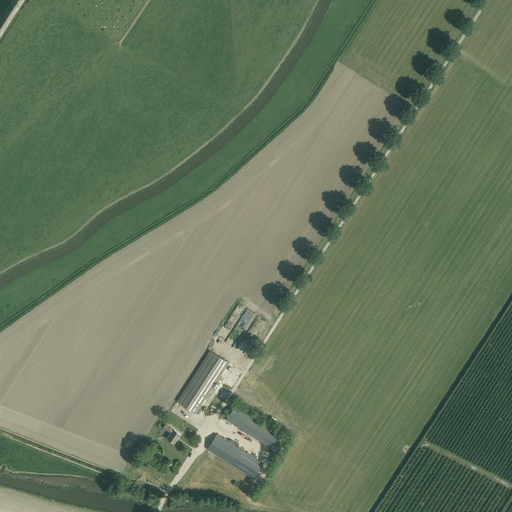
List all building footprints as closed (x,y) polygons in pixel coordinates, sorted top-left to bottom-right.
[(195,413),(229,362),(210,350),(177,401),(195,413)] [(260,422),(239,408),(235,405),(226,419),(230,422),(251,435),(277,451),(286,438),(260,422)] [(174,443),(181,433),(166,423),(163,427),(170,432),(167,437),(174,443)] [(254,478),(263,463),(217,434),(207,449),(254,478)] [(238,488),(241,484),(235,480),(232,484),(238,488)]
